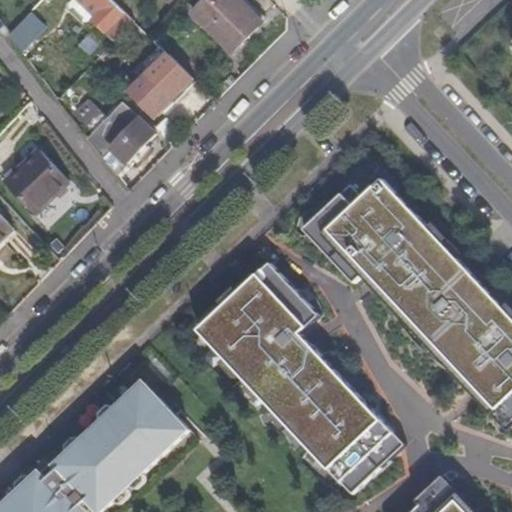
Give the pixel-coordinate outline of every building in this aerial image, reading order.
[(116,0),(83,0),(98,15),(96,18),(117,39),(136,20),(116,0)] [(263,23),(239,0),(210,0),(196,16),(236,52),(263,23)] [(49,25),(34,11),(13,35),(25,53),(49,25)] [(136,20),(117,39),(112,44),(119,52),(144,27),(136,20)] [(79,44),(89,57),(103,46),(93,34),(79,44)] [(159,115),(195,78),(171,54),(135,91),(159,115)] [(90,129),(104,112),(89,100),(75,117),(90,129)] [(87,143),(116,179),(130,164),(135,168),(155,148),(151,144),(159,135),(125,105),(91,139),(87,143)] [(70,183),(41,151),(8,184),(37,216),(70,183)] [(355,187),(307,232),(358,286),(370,274),(511,424),(511,313),(387,181),(367,200),(355,187)] [(0,241),(13,229),(0,215),(0,241)] [(323,318),(274,266),(202,333),(356,498),(410,448),(305,336),(323,318)] [(146,385),(125,405),(132,413),(153,393),(146,385)] [(106,511),(191,433),(153,393),(132,413),(125,405),(57,469),(53,464),(2,511),(85,511),(83,509),(90,503),(98,511),(106,511)] [(469,511),(447,488),(421,511),(469,511)]
